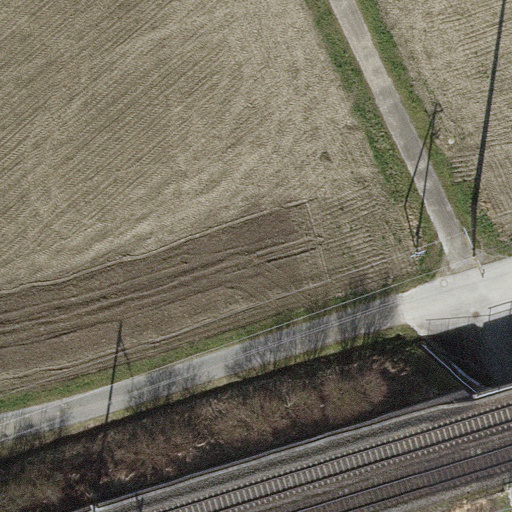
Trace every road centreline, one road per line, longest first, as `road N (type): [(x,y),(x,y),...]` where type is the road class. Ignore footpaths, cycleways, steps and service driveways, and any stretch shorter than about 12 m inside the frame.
road 1 (track): [(475,286),(0,428)]
road 2 (track): [(475,286),(342,0)]
